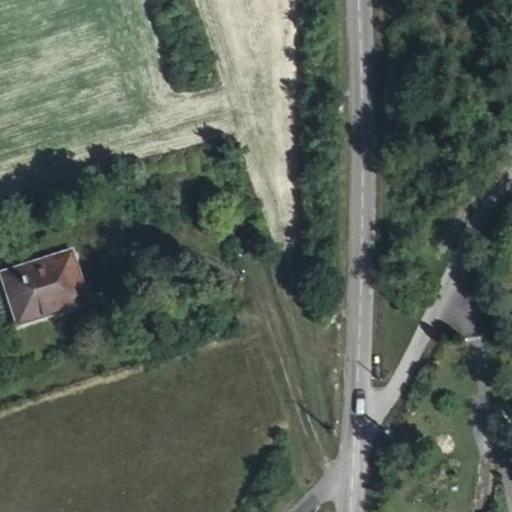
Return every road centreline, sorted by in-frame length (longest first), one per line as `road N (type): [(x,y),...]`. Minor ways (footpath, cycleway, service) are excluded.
road 1 (tertiary): [(350,471),(359,0)]
road 2 (track): [(350,471),(447,322),(511,179)]
